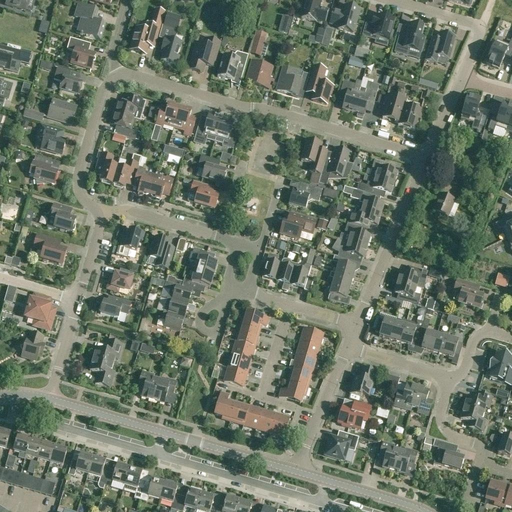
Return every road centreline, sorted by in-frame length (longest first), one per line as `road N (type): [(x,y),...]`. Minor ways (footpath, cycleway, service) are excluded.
road 1 (residential): [(419,157),(268,110),(118,76)]
road 2 (residential): [(355,326),(419,174),(419,157)]
road 3 (residential): [(319,503),(156,455)]
road 4 (residential): [(99,217),(80,197),(77,179),(104,89),(118,76)]
road 5 (residential): [(156,455),(10,413)]
road 6 (tertiary): [(296,471),(163,432)]
road 7 (residential): [(296,471),(347,348)]
road 8 (residential): [(221,239),(132,213),(99,217)]
